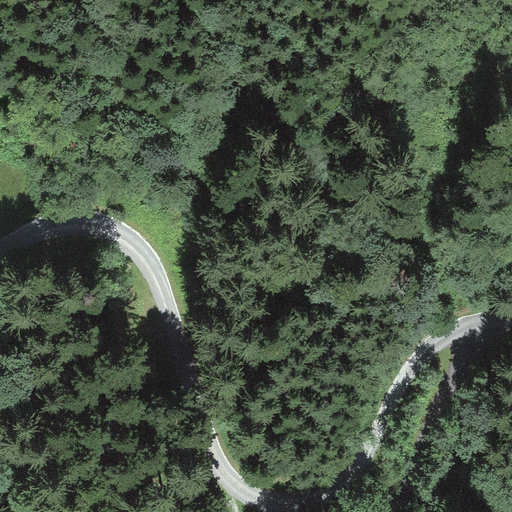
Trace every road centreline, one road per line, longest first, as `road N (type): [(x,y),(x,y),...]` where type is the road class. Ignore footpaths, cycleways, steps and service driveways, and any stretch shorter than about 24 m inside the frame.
road 1 (unclassified): [(511,321),(454,329),(431,342),(336,484),(316,497),(269,503),(229,484),(210,455),(153,278),(131,239),(73,221),(0,249)]
road 2 (track): [(399,511),(436,410),(483,322)]
